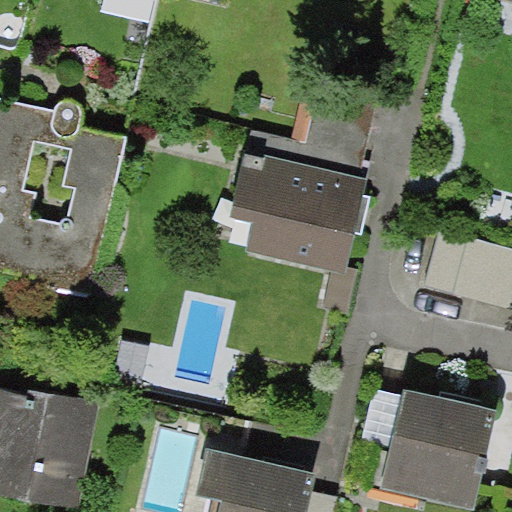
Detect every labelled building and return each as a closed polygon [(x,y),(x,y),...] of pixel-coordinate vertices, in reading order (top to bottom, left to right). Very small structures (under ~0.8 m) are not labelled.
[(378,100),(317,87),(303,155),(238,142),(222,218),(250,224),(243,253),(341,273),(378,100)] [(0,279),(91,302),(125,138),(83,128),(79,114),(74,101),(58,100),(49,110),(0,98),(0,279)] [(99,399),(0,380),(0,495),(77,510),(99,399)] [(487,407),(374,381),(363,428),(384,433),(372,482),(464,504),(487,407)] [(303,511),(313,473),(198,445),(188,491),(212,497),(207,511),(303,511)]
